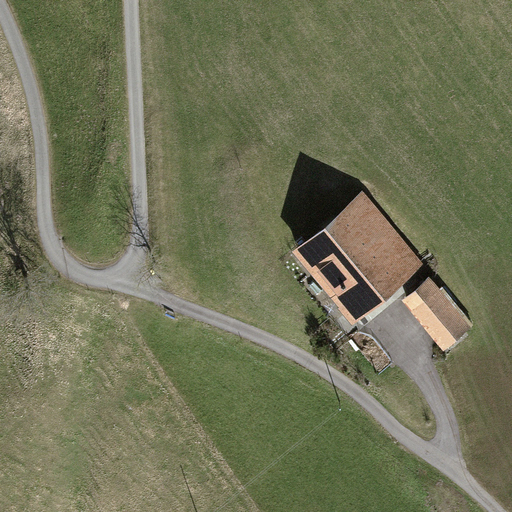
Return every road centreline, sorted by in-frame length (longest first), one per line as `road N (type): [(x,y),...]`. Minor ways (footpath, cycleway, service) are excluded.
road 1 (track): [(493,511),(439,458),(312,364),(123,281)]
road 2 (track): [(439,458),(445,423),(404,339)]
